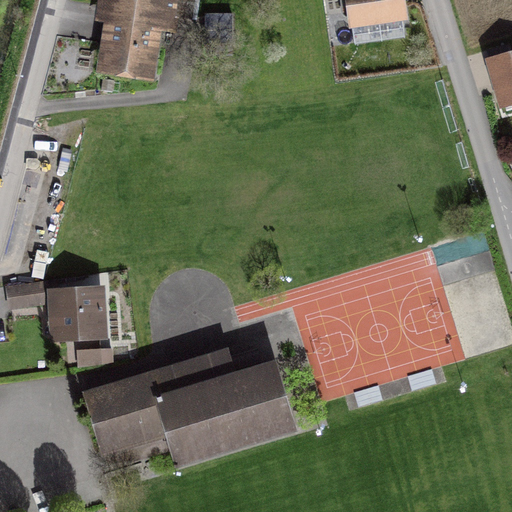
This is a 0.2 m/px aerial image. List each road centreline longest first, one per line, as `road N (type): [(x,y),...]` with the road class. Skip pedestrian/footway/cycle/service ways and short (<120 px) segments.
road 1 (residential): [(507,226),(442,0)]
road 2 (tertiary): [(56,0),(0,215)]
